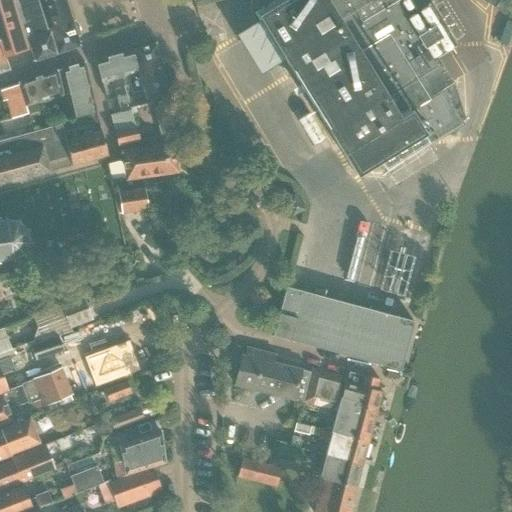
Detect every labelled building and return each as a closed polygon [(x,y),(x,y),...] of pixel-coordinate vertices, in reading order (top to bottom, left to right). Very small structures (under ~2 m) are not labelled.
[(0,0),(0,38),(5,56),(31,48),(35,61),(79,46),(74,30),(65,0),(0,0)] [(216,0),(207,0),(187,5),(190,17),(219,10),(216,0)] [(276,0),(256,12),(324,123),(354,171),(378,157),(386,169),(428,143),(428,144),(467,121),(456,90),(438,60),(436,61),(431,53),(448,43),(428,11),(420,15),(410,0),(276,0)] [(483,0),(506,15),(511,4),(511,2),(508,0),(483,0)] [(511,21),(508,20),(500,43),(509,46),(511,37),(511,21)] [(0,72),(9,70),(0,41),(0,72)] [(137,75),(121,79),(129,106),(148,101),(148,100),(169,94),(156,44),(131,50),(137,75)] [(121,79),(137,75),(131,50),(96,60),(107,98),(116,96),(121,112),(111,114),(115,131),(118,145),(139,140),(135,127),(134,127),(129,106),(121,79)] [(84,62),(60,70),(73,118),(96,111),(84,62)] [(40,100),(62,94),(57,71),(19,83),(1,90),(4,101),(7,100),(12,118),(42,110),(40,100)] [(156,120),(159,135),(180,130),(176,115),(156,120)] [(108,155),(102,132),(67,141),(66,139),(62,124),(50,128),(58,159),(70,156),(72,165),(108,155)] [(50,128),(0,141),(0,185),(50,172),(47,163),(58,159),(50,128)] [(173,144),(122,151),(124,159),(108,164),(111,182),(178,172),(173,144)] [(144,188),(119,192),(122,214),(148,210),(144,188)] [(293,214),(303,209),(294,194),(285,199),(293,214)] [(0,260),(12,259),(13,262),(14,261),(14,259),(23,254),(25,256),(26,255),(24,253),(29,244),(32,244),(32,242),(29,242),(27,231),(29,230),(29,229),(26,230),(19,222),(20,220),(19,219),(17,221),(7,220),(6,217),(4,217),(5,220),(0,220),(0,260)] [(286,287),(273,335),(401,370),(414,321),(286,287)] [(71,332),(94,323),(84,296),(61,304),(66,316),(71,332)] [(66,316),(61,304),(32,315),(37,327),(32,339),(35,346),(59,336),(59,337),(71,333),(71,332),(66,316)] [(96,324),(99,333),(108,329),(104,320),(96,324)] [(82,329),(88,342),(100,337),(94,324),(82,329)] [(79,331),(60,337),(65,350),(83,343),(79,331)] [(64,350),(59,337),(59,336),(35,346),(31,348),(35,360),(64,350)] [(129,341),(84,356),(94,386),(139,371),(129,341)] [(302,402),(310,373),(302,370),(273,363),(275,355),(248,348),(246,356),(243,355),(235,385),(294,400),(302,402)] [(7,390),(1,374),(15,369),(12,362),(17,360),(15,355),(0,360),(0,393),(2,392),(7,390)] [(60,369),(21,385),(29,403),(44,397),(49,410),(73,400),(60,369)] [(303,402),(337,411),(331,432),(369,442),(377,412),(354,406),(355,402),(343,398),(342,398),(337,397),(341,376),(312,369),(303,402)] [(379,380),(349,372),(342,398),(343,398),(355,402),(354,406),(377,412),(382,392),(376,390),(379,380)] [(128,382),(105,390),(109,402),(132,394),(128,382)] [(9,411),(29,403),(21,385),(7,390),(2,392),(3,395),(0,396),(0,429),(13,424),(9,411)] [(143,417),(140,408),(110,420),(114,428),(143,417)] [(39,443),(29,418),(29,419),(0,430),(0,459),(11,455),(10,453),(38,443),(39,443)] [(297,423),(296,430),(310,434),(311,426),(297,423)] [(113,462),(115,476),(125,475),(165,462),(161,431),(120,446),(123,460),(113,462)] [(331,432),(332,432),(326,455),(363,464),(369,442),(331,432)] [(289,445),(299,447),(302,437),(292,435),(289,445)] [(44,445),(12,458),(13,461),(0,466),(0,490),(54,469),(44,445)] [(363,464),(326,455),(320,477),(323,478),(357,487),(363,464)] [(242,459),(237,477),(277,486),(281,468),(242,459)] [(63,498),(97,486),(103,483),(97,467),(70,477),(73,484),(59,488),(63,498)] [(108,482),(103,483),(97,486),(104,505),(115,501),(117,508),(162,492),(153,467),(109,483),(108,482)] [(350,511),(357,487),(323,478),(313,511),(350,511)] [(47,491),(35,496),(36,497),(29,500),(23,485),(0,494),(0,511),(26,511),(52,502),(47,491)]
